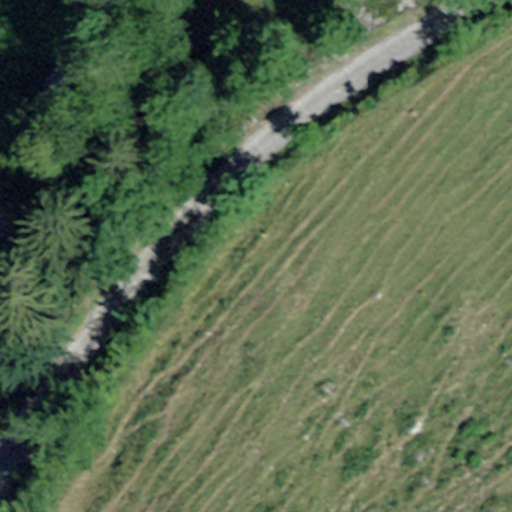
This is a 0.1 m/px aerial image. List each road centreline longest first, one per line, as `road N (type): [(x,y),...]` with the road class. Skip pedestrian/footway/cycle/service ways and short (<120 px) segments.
road 1 (unclassified): [(497,0),(259,146),(153,249),(0,455)]
road 2 (unclassified): [(0,186),(97,0)]
